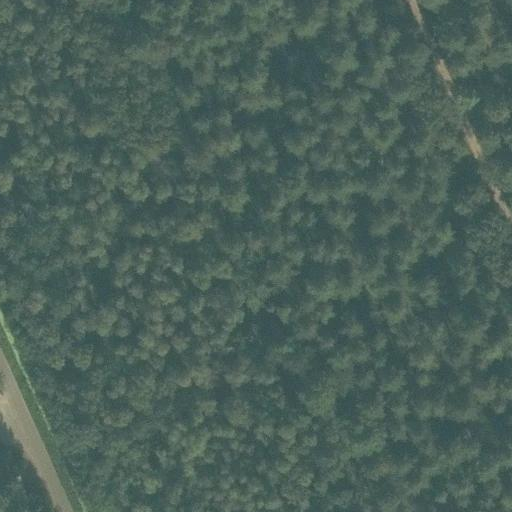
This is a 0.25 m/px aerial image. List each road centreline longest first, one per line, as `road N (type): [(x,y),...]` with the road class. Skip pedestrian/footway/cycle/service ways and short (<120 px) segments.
road 1 (track): [(511,223),(412,0)]
road 2 (track): [(62,511),(0,365)]
